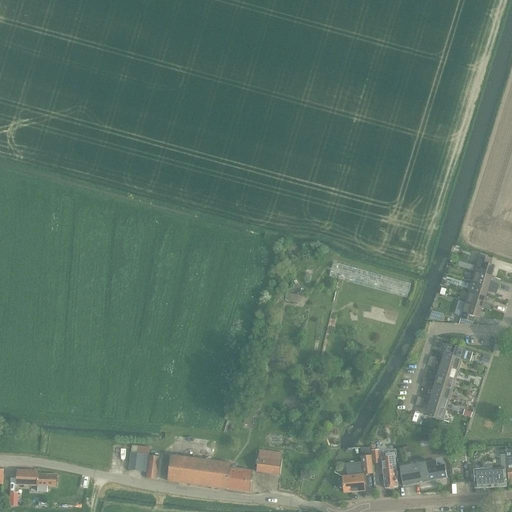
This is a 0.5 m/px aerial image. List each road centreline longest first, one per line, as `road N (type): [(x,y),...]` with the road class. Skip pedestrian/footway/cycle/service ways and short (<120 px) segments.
road 1 (unclassified): [(305,505),(0,459)]
road 2 (residential): [(503,332),(433,328),(409,408)]
road 3 (tertiary): [(360,511),(511,497)]
